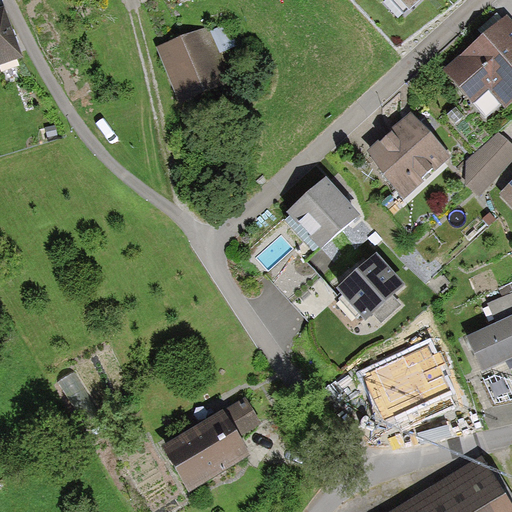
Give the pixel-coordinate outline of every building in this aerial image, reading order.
[(400,0),(409,9),(419,0),(400,0)] [(511,19),(509,15),(442,72),(483,120),(502,104),(506,108),(511,103),(511,19)] [(0,57),(11,53),(0,23),(0,57)] [(180,101),(223,85),(204,35),(162,50),(180,101)] [(404,200),(451,159),(412,114),(365,155),(404,200)] [(482,195),(511,162),(511,146),(496,132),(458,173),(482,195)] [(511,181),(499,194),(511,207),(511,181)] [(311,252),(350,219),(322,186),(283,219),(311,252)] [(335,296),(354,318),(391,286),(372,264),(335,296)] [(477,373),(511,355),(511,308),(506,296),(486,306),(495,325),(461,341),(477,373)] [(252,460),(239,439),(260,427),(243,398),(159,449),(188,498),(252,460)] [(510,511),(484,468),(409,511),(510,511)]
